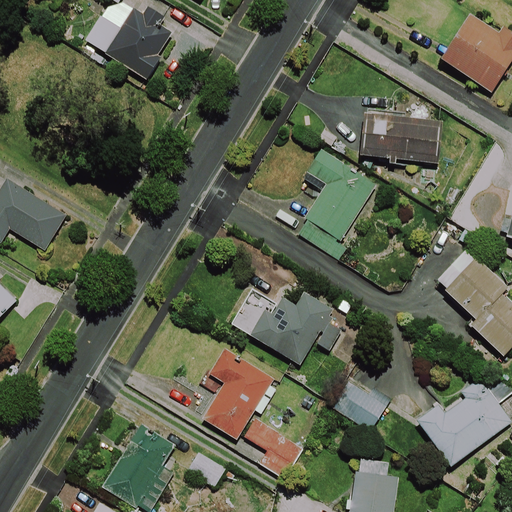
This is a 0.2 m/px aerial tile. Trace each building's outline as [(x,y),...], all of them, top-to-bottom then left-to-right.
[(133,9),(123,3),(108,8),(102,17),(100,16),(85,40),(105,53),(104,54),(146,80),(161,57),(158,55),(173,32),(160,24),(165,18),(148,6),(143,13),(134,7),(133,9)] [(492,93),(511,62),(511,32),(503,27),(499,33),(470,14),(440,59),(492,93)] [(439,164),(443,121),(365,113),(360,156),(390,159),(389,163),(396,164),(396,160),(439,164)] [(338,261),(347,249),(339,244),(377,185),(322,150),(303,178),(322,190),(304,217),(309,221),(299,236),(338,261)] [(67,215),(7,179),(0,189),(0,242),(2,244),(11,230),(46,251),(67,215)] [(511,216),(511,220),(504,218),(500,231),(507,233),(506,237),(511,238),(511,216)] [(508,289),(467,249),(437,280),(446,288),(445,290),(475,320),(470,326),(503,357),(511,348),(511,303),(503,295),(508,289)] [(0,318),(17,301),(0,285),(0,318)] [(334,310),(303,292),(296,305),(282,297),(272,314),(265,309),(249,336),(300,366),(320,332),(323,333),(317,344),(329,351),(342,330),(330,324),(333,318),(330,316),(334,310)] [(275,379),(225,348),(209,374),(224,384),(202,419),(237,441),(240,435),(266,451),(259,464),(283,479),(303,447),(252,416),(255,411),(261,414),(276,390),(270,386),(275,379)] [(511,423),(511,421),(480,378),(460,392),(465,398),(444,413),(439,405),(417,420),(451,467),(511,423)] [(368,395),(347,382),(331,407),(370,432),(392,398),(374,387),(368,395)] [(176,445),(141,423),(101,488),(136,509),(138,506),(147,511),(150,511),(174,473),(163,466),(176,445)] [(225,469),(199,453),(187,472),(214,488),(225,469)] [(394,511),(399,477),(388,476),(389,463),(361,459),(359,472),(355,472),(350,510),(349,511),(394,511)] [(115,511),(100,503),(94,511),(115,511)]
